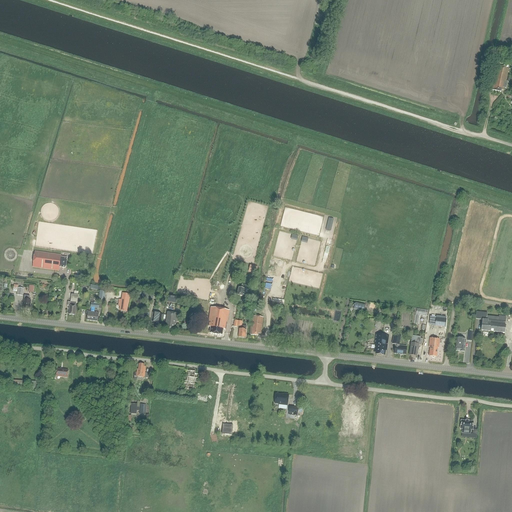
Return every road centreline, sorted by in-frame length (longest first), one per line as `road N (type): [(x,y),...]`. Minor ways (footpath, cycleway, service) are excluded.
road 1 (tertiary): [(326,354),(0,316)]
road 2 (unclassified): [(323,382),(0,345)]
road 3 (unclassified): [(511,406),(323,382)]
road 4 (tertiary): [(511,375),(326,354)]
